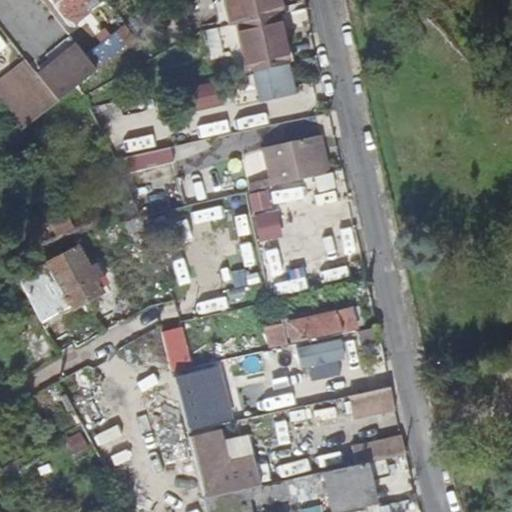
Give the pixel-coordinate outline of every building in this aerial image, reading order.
[(76,46),(37,77),(50,93),(56,102),(76,86),(95,72),(76,46)] [(43,99),(49,108),(56,102),(50,93),(43,99)] [(442,105),(451,147),(471,142),(463,101),(442,105)] [(433,150),(451,147),(442,105),(425,109),(433,150)] [(272,180),(293,178),(291,165),(319,160),(313,131),(263,141),(272,180)] [(305,178),(323,175),(321,165),(304,169),(305,178)] [(43,193),(27,203),(43,233),(61,223),(43,193)] [(78,247),(18,280),(37,313),(43,324),(101,291),(96,280),(101,278),(93,262),(87,266),(78,247)] [(356,326),(352,308),(271,325),(276,345),(356,326)] [(44,362),(56,354),(38,321),(22,330),(31,348),(37,345),(44,362)] [(179,326),(160,330),(168,364),(186,359),(179,326)] [(54,387),(41,395),(48,407),(40,412),(44,423),(54,418),(60,428),(73,420),(54,387)] [(181,462),(165,432),(128,454),(136,468),(131,472),(139,487),(181,462)] [(405,455),(403,444),(352,454),(353,461),(348,462),(349,467),(386,459),(405,455)] [(79,475),(64,447),(43,458),(51,474),(58,471),(63,483),(79,475)] [(217,477),(220,495),(315,474),(311,456),(217,477)] [(220,495),(202,498),(205,511),(242,511),(240,498),(259,495),(260,501),(331,485),(336,511),(340,511),(374,506),(369,481),(390,476),(386,459),(349,467),(315,474),(220,495)]
